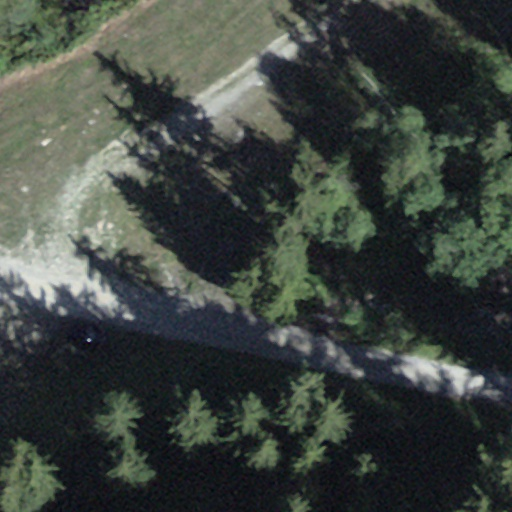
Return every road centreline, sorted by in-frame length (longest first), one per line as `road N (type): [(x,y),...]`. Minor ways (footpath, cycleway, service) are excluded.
road 1 (track): [(511,379),(453,374),(193,314),(35,296)]
road 2 (track): [(35,296),(93,170),(324,0)]
